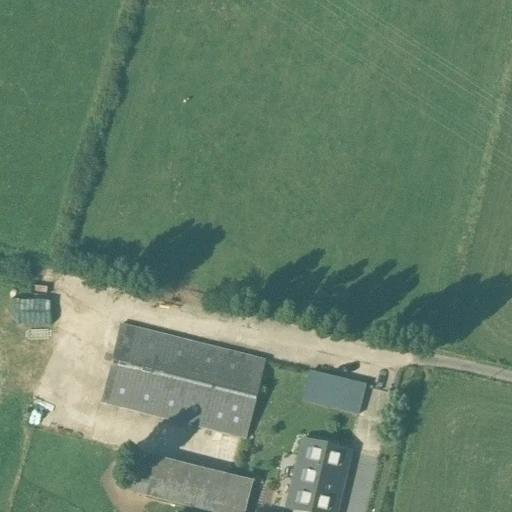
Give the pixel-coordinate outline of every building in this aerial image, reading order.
[(265,362),(121,327),(102,403),(246,439),(265,362)] [(364,387),(309,375),(303,402),(357,414),(364,387)] [(334,511),(349,453),(304,442),(300,459),(305,460),(293,508),(288,507),(287,510),(295,511),(334,511)] [(154,457),(138,453),(128,491),(144,495),(154,457)] [(246,511),(254,483),(154,457),(144,495),(206,511),(246,511)]
